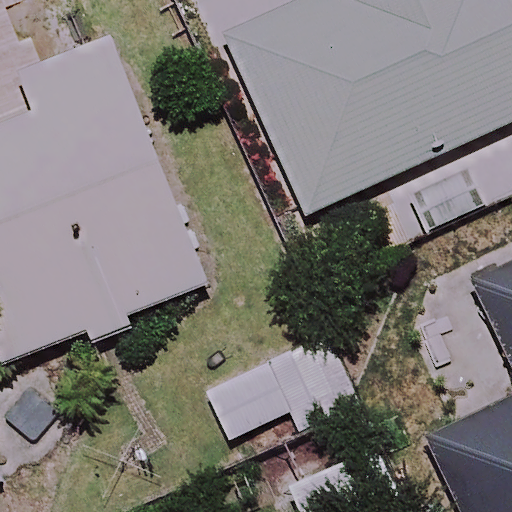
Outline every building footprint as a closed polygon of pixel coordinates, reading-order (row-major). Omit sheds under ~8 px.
[(511,0),(329,0),(235,41),(308,214),(511,127),(511,0)] [(0,367),(211,290),(120,43),(28,77),(44,120),(0,136),(0,501),(23,493),(0,429),(0,367)] [(511,511),(511,279),(481,294),(511,361),(511,410),(436,445),(467,511),(511,511)] [(363,409),(333,336),(209,386),(239,460),(363,409)] [(381,511),(359,461),(293,489),(303,511),(381,511)]
